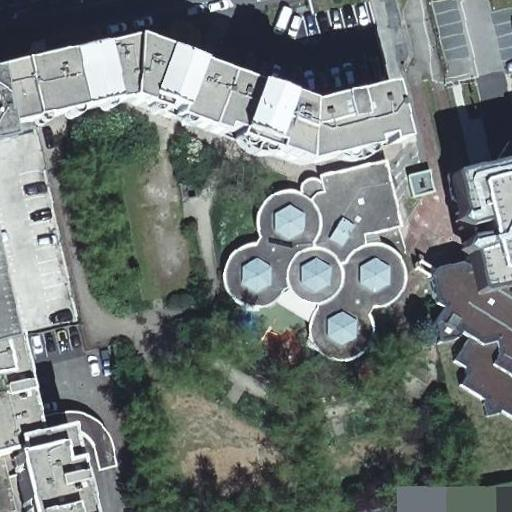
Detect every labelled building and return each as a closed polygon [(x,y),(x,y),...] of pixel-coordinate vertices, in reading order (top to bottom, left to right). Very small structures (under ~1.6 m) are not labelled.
[(130,41),(24,64),(35,120),(125,102),(205,131),(225,77),(130,41)] [(0,127),(35,120),(24,64),(0,69),(0,127)] [(205,131),(301,166),(373,149),(371,143),(384,140),(376,104),(362,107),(359,93),(304,106),(225,77),(205,131)] [(376,104),(384,140),(371,143),(373,149),(401,143),(387,86),(359,93),(362,107),(376,104)] [(78,325),(38,131),(1,138),(0,137),(0,341),(11,340),(78,325)] [(466,185),(476,227),(484,225),(486,236),(484,240),(478,237),(468,240),(462,249),(464,260),(469,263),(466,268),(459,264),(434,270),(428,279),(434,304),(442,309),(433,325),(437,342),(455,338),(464,325),(474,331),(454,362),(464,369),(466,375),(459,386),(485,402),(483,404),(486,415),(497,413),(498,410),(511,418),(511,160),(495,165),(484,157),(466,185)] [(365,246),(362,236),(364,235),(399,227),(383,162),(319,177),(323,193),(318,193),(314,194),(312,195),(308,200),(297,195),(285,193),(279,193),(271,196),(266,200),(262,205),(258,210),(256,217),(256,227),(258,237),(253,245),(244,247),(238,250),(232,254),(228,259),(224,265),(223,272),(223,279),(224,286),(226,292),(230,298),(235,303),(240,305),(251,308),(262,307),(267,305),(271,303),(276,299),(282,290),(288,288),(291,294),(296,298),(301,302),(305,303),(308,304),(315,304),(314,310),(311,316),(308,322),(308,328),(310,342),(313,347),(317,352),(323,356),(328,359),(335,360),(342,361),(348,359),(355,357),(360,353),(364,348),(367,342),(370,335),(370,328),(369,322),(367,315),(372,308),(385,305),(387,303),(389,303),(394,298),(397,295),(400,290),(403,278),(402,267),(401,264),(400,262),(398,259),(396,256),(391,251),(385,248),(376,246),(365,246)] [(79,511),(59,414),(28,420),(11,340),(0,341),(0,511),(79,511)]
